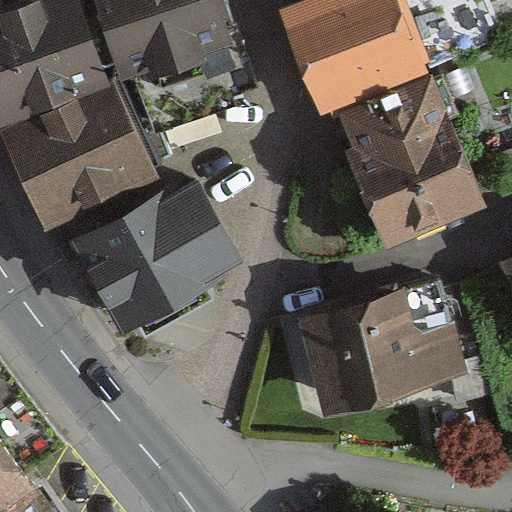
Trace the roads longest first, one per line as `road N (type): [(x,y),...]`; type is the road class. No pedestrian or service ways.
road 1 (residential): [(511,491),(212,448)]
road 2 (residential): [(256,0),(283,155),(273,287)]
road 3 (secondary): [(166,474),(0,265)]
road 4 (residential): [(273,287),(468,244),(511,224)]
road 5 (residential): [(273,287),(230,370),(212,448)]
